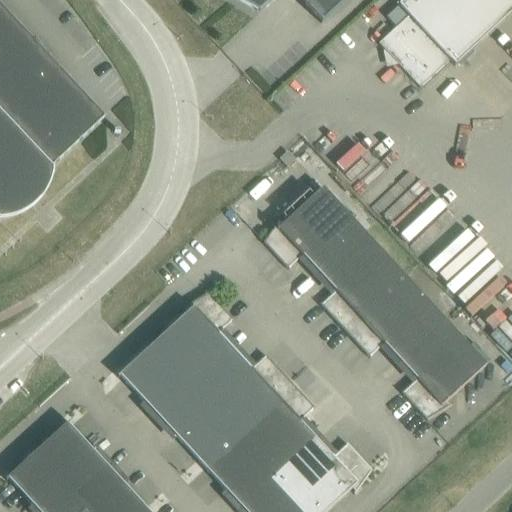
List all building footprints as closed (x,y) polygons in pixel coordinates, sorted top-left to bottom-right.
[(236,0),(240,2),(259,14),(273,0),(299,0),(321,22),(320,23),(321,24),(347,0),(236,0)] [(396,29),(379,45),(419,89),(434,75),(449,61),(454,67),(511,13),(511,0),(405,0),(398,7),(386,18),(396,29)] [(53,170),(51,168),(104,119),(0,8),(0,216),(1,218),(3,218),(9,218),(12,218),(15,217),(21,215),(26,212),(28,211),(31,209),(36,205),(40,201),(43,196),(45,194),(46,191),(48,189),(49,186),(50,183),(51,179),(52,175),(53,172),(53,170)] [(287,168),(295,160),(287,153),(287,152),(279,160),(280,160),(287,168)] [(363,233),(322,189),(282,226),(279,223),(281,220),(280,220),(263,244),(273,255),(288,271),(289,270),(288,269),(302,257),(303,258),(303,257),(319,275),(363,233)] [(404,277),(363,233),(319,275),(335,292),(334,293),(335,293),(322,306),(321,305),(320,306),(345,333),(404,277)] [(384,345),(400,363),(445,322),(404,277),(345,333),(369,359),(370,359),(369,358),(383,345),(384,346),(384,345)] [(189,312),(149,349),(190,393),(234,353),(218,335),(219,335),(218,334),(232,322),(233,322),(208,294),(183,309),(183,310),(186,309),(189,312)] [(486,366),(445,322),(400,363),(416,380),(416,381),(416,382),(403,394),(402,393),(401,394),(426,421),(452,406),(451,405),(448,406),(445,404),(486,366)] [(120,377),(160,421),(190,393),(149,349),(117,378),(118,379),(120,377)] [(250,370),(234,353),(190,393),(231,438),(290,383),(265,356),(264,357),(265,358),(252,371),(251,370),(250,370)] [(315,410),(290,383),(231,438),(271,482),(315,441),(300,424),(300,423),(299,422),(313,410),(314,411),(315,410)] [(231,438),(190,393),(160,421),(201,465),(231,438)] [(108,469),(70,428),(68,425),(69,424),(68,423),(37,452),(78,496),(108,469)] [(201,465),(241,509),(271,482),(231,438),(201,465)] [(353,495),(354,496),(372,472),(368,468),(347,445),(346,445),(346,446),(333,459),(332,458),(331,458),(315,441),(271,482),(299,511),(327,511),(352,490),(355,493),(353,495)] [(8,480),(37,511),(60,511),(78,496),(37,452),(5,481),(6,482),(8,480)] [(78,496),(92,511),(147,511),(108,469),(78,496)] [(299,511),(271,482),(241,509),(243,511),(299,511)] [(92,511),(78,496),(60,511),(92,511)]
